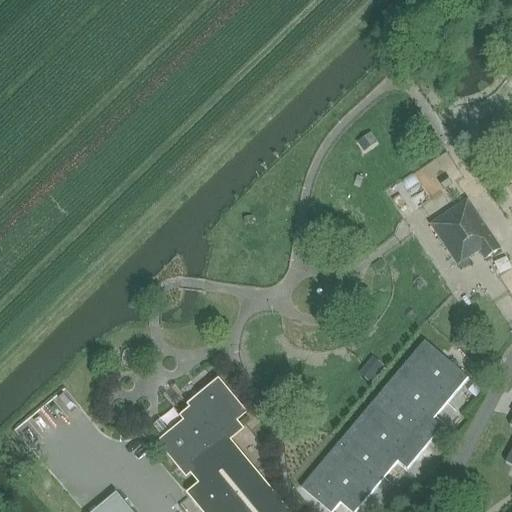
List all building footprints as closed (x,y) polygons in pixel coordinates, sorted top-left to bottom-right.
[(475,163),(480,173),(488,169),(483,159),(475,163)] [(485,261),(500,250),(468,201),(431,226),(458,267),(479,253),(485,261)] [(433,421),(469,379),(425,342),(301,490),(328,511),(334,511),(341,505),(349,511),(357,511),(398,463),(407,471),(443,429),(433,421)] [(241,415),(216,386),(191,406),(194,410),(185,418),(188,422),(162,445),(180,466),(182,468),(185,470),(187,471),(190,470),(193,470),(195,468),(207,483),(191,496),(204,511),(283,511),(225,443),(238,432),(231,424),(241,415)] [(131,511),(117,494),(95,511),(131,511)]
